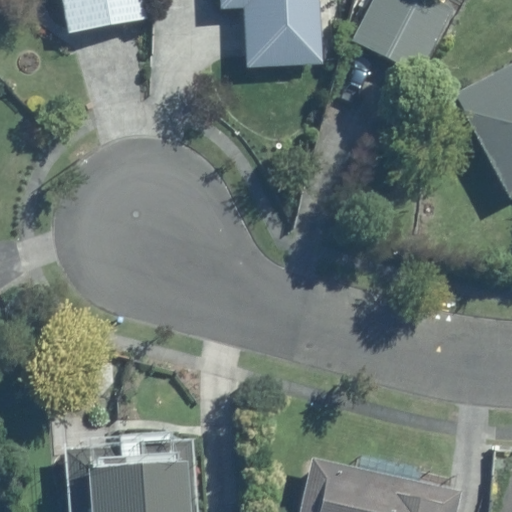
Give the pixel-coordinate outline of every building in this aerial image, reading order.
[(64,0),(71,34),(147,20),(143,0),(64,0)] [(248,5),(251,63),(319,59),(316,0),(220,0),(220,6),(248,5)] [(438,0),(374,0),(353,40),(423,77),(459,11),(438,0)] [(511,64),(456,94),(511,200),(511,199),(511,64)] [(198,511),(193,440),(66,449),(70,511),(198,511)] [(456,511),(461,492),(315,460),(303,511),(456,511)]
